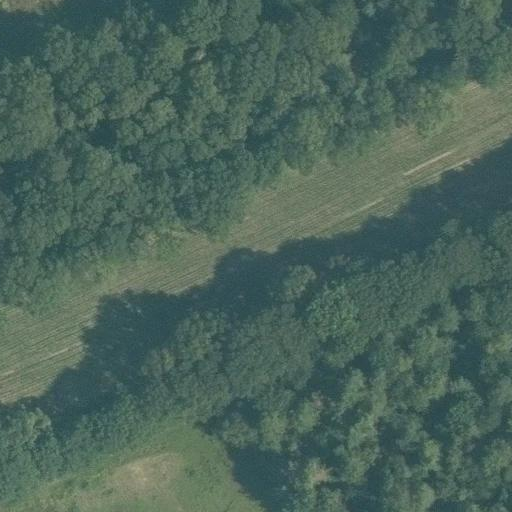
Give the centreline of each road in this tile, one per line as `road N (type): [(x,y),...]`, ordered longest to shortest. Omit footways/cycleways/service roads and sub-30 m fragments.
road 1 (track): [(511,227),(223,355)]
road 2 (track): [(223,355),(0,454)]
